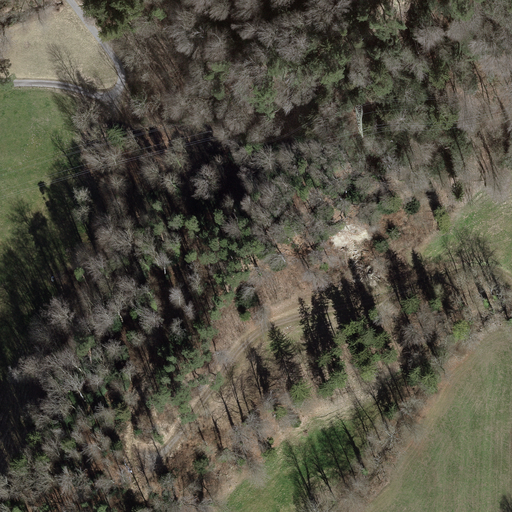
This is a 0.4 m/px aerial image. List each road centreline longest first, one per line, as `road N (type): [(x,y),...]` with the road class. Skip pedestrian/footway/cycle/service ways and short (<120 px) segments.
road 1 (track): [(511,285),(500,272),(467,271),(267,327),(244,344),(168,447),(152,455),(134,448)]
road 2 (track): [(69,0),(120,65),(119,89),(107,96),(0,83)]
